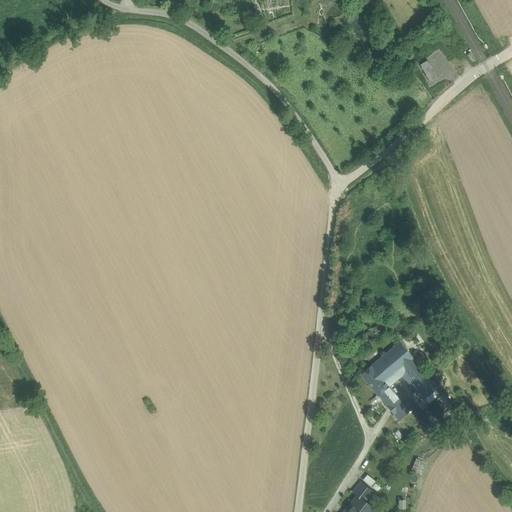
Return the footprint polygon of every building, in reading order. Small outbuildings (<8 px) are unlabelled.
[(438,79),(428,61),(421,65),(431,83),(438,79)] [(400,342),(377,361),(392,379),(399,373),(404,369),(415,360),(400,342)] [(431,380),(415,360),(404,369),(420,389),(431,380)] [(392,379),(377,361),(361,374),(378,396),(379,395),(383,401),(390,395),(386,389),(389,387),(386,384),(392,379)] [(422,402),(427,398),(420,389),(404,369),(399,373),(422,402)] [(431,380),(420,389),(427,398),(431,394),(438,388),(431,380)] [(404,406),(389,387),(386,389),(390,395),(383,401),(399,420),(409,412),(404,406)] [(443,395),(444,395),(438,388),(431,394),(446,412),(452,407),(443,395)] [(458,403),(448,391),(444,395),(443,395),(452,407),(453,407),(458,403)] [(404,406),(409,412),(417,406),(411,399),(404,406)] [(398,458),(385,443),(378,449),(391,464),(398,458)] [(420,472),(425,461),(418,458),(413,468),(420,472)] [(374,493),(361,482),(353,492),(358,496),(366,502),(374,493)] [(345,511),(372,511),(375,509),(366,502),(358,496),(345,511)]
